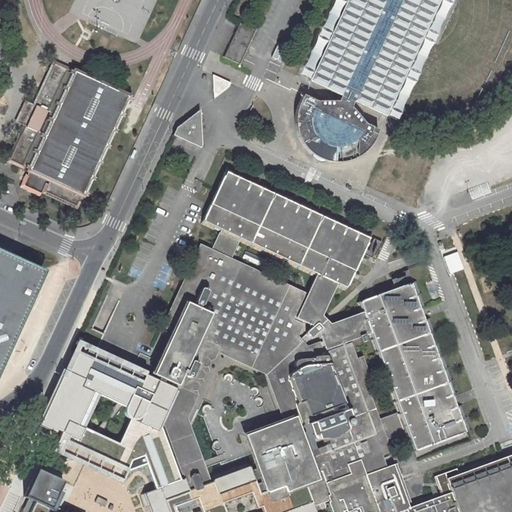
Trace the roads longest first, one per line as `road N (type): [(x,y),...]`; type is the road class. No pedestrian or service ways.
road 1 (unclassified): [(98,255),(218,0)]
road 2 (unclassified): [(0,410),(29,399),(98,255)]
